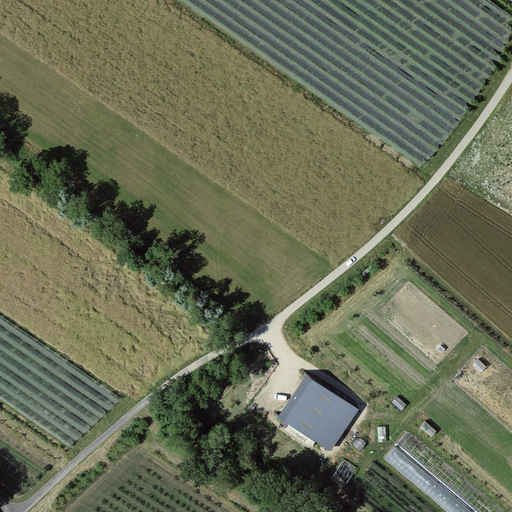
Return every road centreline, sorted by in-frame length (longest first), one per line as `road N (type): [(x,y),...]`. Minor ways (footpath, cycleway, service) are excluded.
road 1 (track): [(511,75),(429,186),(376,239),(264,328),(133,411),(21,511)]
road 2 (track): [(264,328),(292,359),(367,408),(330,461),(257,412)]
